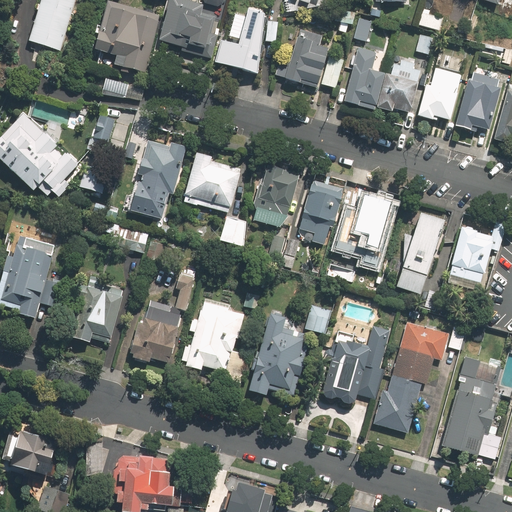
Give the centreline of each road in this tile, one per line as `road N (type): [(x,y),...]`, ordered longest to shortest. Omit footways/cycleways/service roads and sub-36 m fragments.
road 1 (residential): [(508,511),(115,405)]
road 2 (residential): [(174,97),(511,193)]
road 3 (residential): [(0,357),(66,376),(115,405)]
